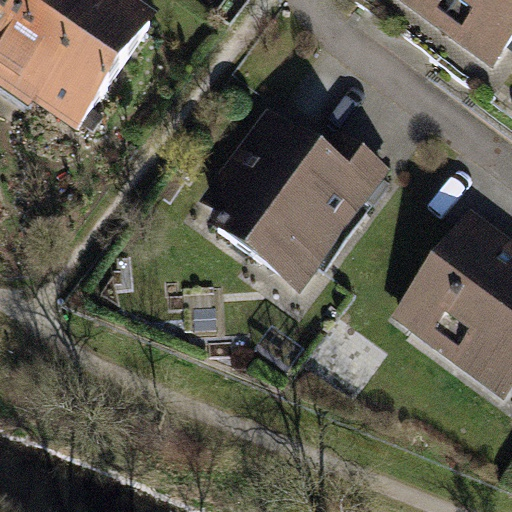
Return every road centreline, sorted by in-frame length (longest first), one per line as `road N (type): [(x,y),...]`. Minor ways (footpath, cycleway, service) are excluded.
road 1 (track): [(0,301),(22,310),(67,366),(427,511)]
road 2 (track): [(22,310),(225,0)]
